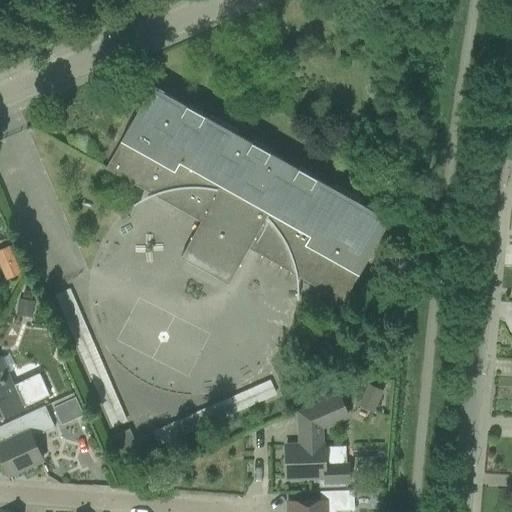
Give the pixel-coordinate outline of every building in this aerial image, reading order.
[(65,5),(58,8),(56,8),(59,18),(69,15),(65,5)] [(151,86),(105,168),(104,169),(199,222),(179,258),(227,285),(247,249),(342,302),(388,220),(359,203),(360,200),(332,185),(331,188),(235,134),(237,131),(209,115),(207,118),(151,86)] [(0,249),(0,268),(5,280),(20,273),(8,246),(0,249)] [(0,417),(21,408),(0,361),(0,417)] [(359,404),(372,411),(380,392),(367,386),(359,404)] [(346,416),(337,396),(298,413),(299,445),(284,446),(285,479),(322,477),(322,484),(349,484),(348,463),(323,464),(322,445),(320,445),(320,428),(346,416)] [(31,438),(53,427),(44,406),(0,426),(0,442),(0,444),(0,457),(8,475),(41,460),(31,438)] [(319,501),(318,501),(286,502),(286,511),(333,511),(352,511),(351,491),(319,492),(319,501)]
